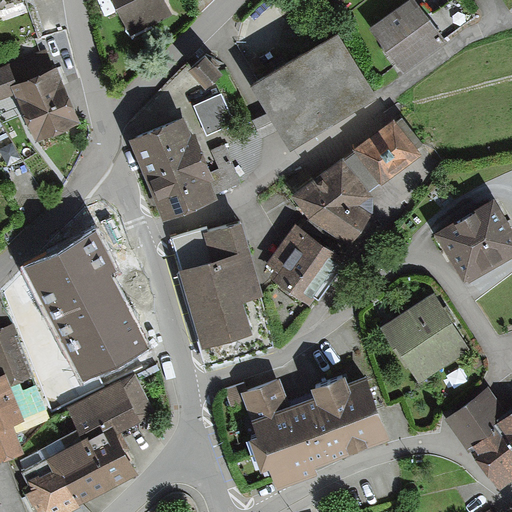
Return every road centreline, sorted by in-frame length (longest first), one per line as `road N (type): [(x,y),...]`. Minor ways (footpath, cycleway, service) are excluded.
road 1 (residential): [(207,452),(145,232),(114,153)]
road 2 (residential): [(511,495),(455,448),(415,443),(251,511)]
road 3 (residential): [(106,125),(234,0)]
road 4 (residential): [(0,268),(114,153)]
road 5 (residential): [(106,125),(75,0)]
